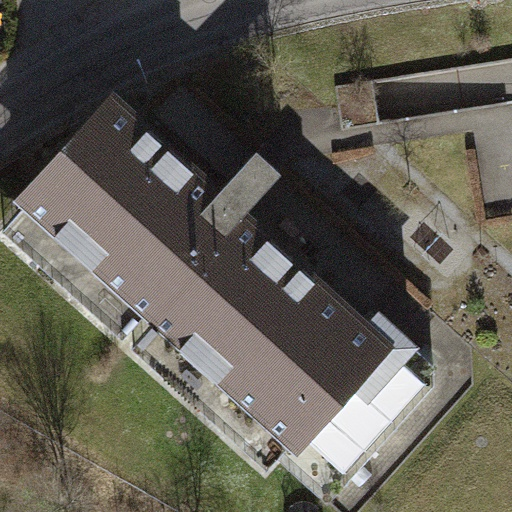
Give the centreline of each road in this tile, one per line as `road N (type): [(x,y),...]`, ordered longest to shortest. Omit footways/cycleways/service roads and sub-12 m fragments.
road 1 (tertiary): [(263,0),(172,26),(109,57)]
road 2 (tertiary): [(109,57),(0,124)]
